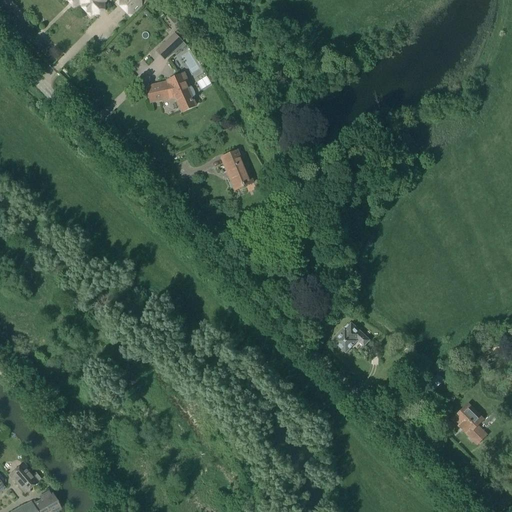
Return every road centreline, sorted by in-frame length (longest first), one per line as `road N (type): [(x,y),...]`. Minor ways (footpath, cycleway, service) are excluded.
road 1 (unclassified): [(471,511),(0,43)]
road 2 (track): [(243,0),(254,53),(322,240),(325,309),(303,344)]
